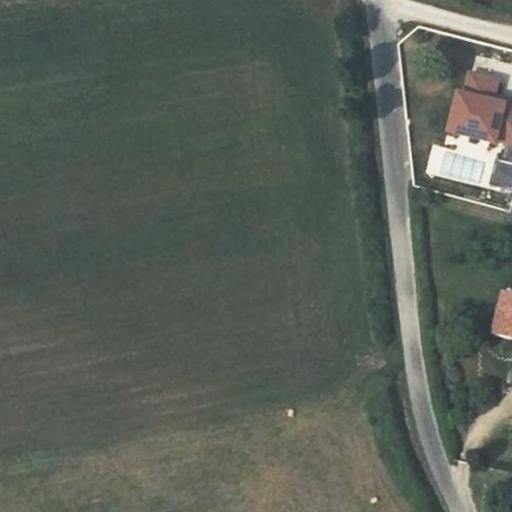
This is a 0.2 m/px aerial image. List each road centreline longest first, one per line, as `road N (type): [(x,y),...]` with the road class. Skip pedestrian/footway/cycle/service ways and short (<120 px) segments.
road 1 (residential): [(462,511),(429,436),(414,371),(370,0)]
road 2 (residential): [(511,36),(389,0)]
